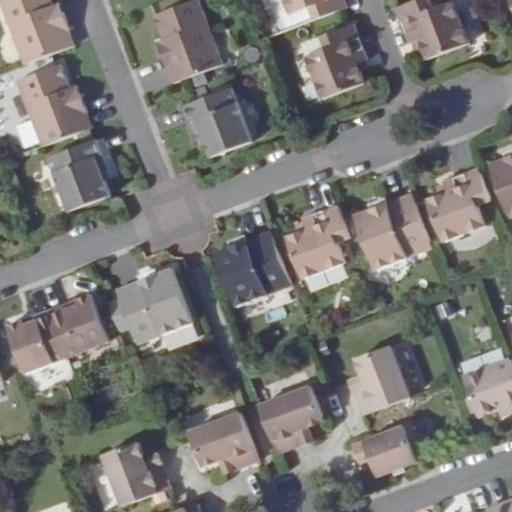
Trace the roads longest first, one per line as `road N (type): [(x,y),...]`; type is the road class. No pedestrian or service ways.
road 1 (residential): [(168,213),(415,119)]
road 2 (residential): [(168,213),(91,0)]
road 3 (residential): [(0,280),(168,213)]
road 4 (residential): [(368,511),(511,457)]
road 5 (residential): [(371,0),(415,119)]
